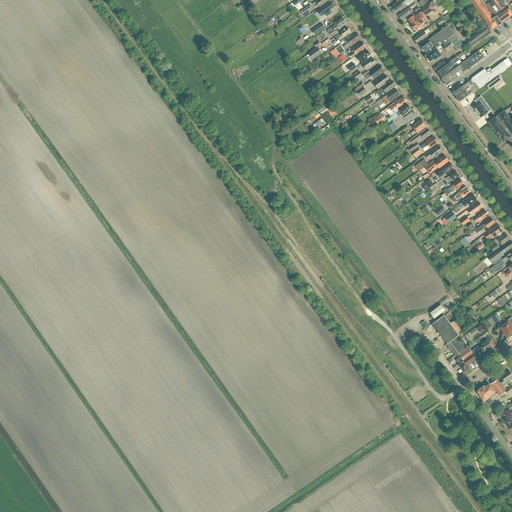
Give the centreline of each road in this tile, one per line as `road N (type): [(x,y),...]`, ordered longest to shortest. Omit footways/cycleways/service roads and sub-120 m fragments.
road 1 (track): [(177,0),(269,127),(275,171),(372,315)]
road 2 (residential): [(511,233),(338,0)]
road 3 (unclassified): [(457,390),(435,394),(372,315)]
